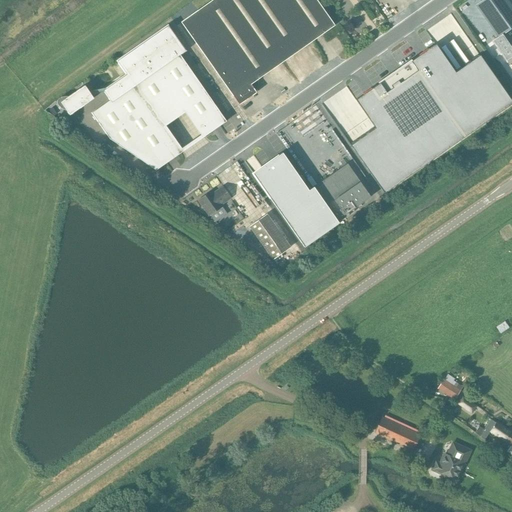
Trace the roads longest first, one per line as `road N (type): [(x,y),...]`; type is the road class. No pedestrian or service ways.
road 1 (secondary): [(511,183),(244,369)]
road 2 (unclassified): [(180,186),(444,0)]
road 3 (secondary): [(244,369),(35,511)]
road 4 (residential): [(365,499),(359,428),(244,369)]
